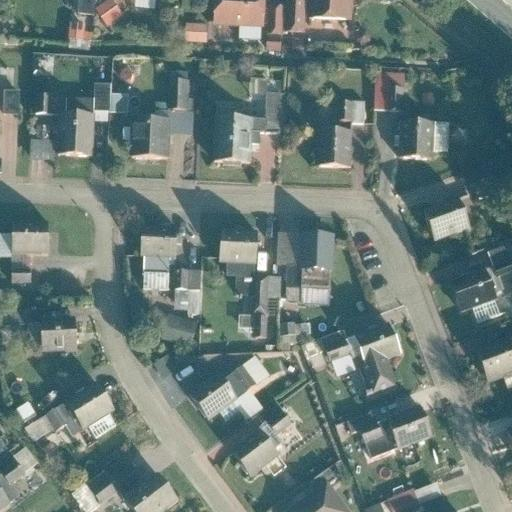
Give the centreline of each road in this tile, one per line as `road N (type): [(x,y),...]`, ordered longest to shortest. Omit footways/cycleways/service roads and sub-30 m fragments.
road 1 (residential): [(497,511),(387,219),(343,207),(104,203)]
road 2 (residential): [(104,203),(103,281),(114,332),(159,413),(238,511)]
